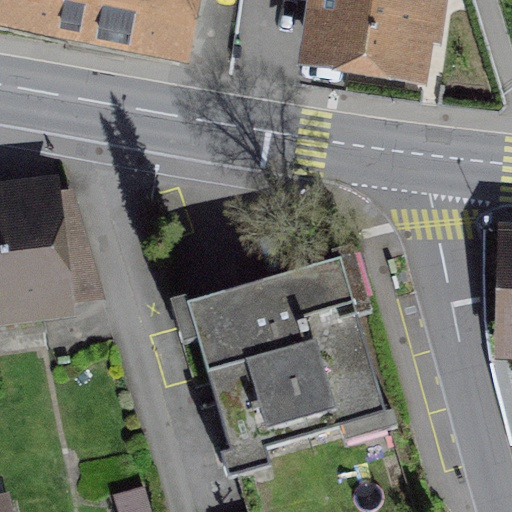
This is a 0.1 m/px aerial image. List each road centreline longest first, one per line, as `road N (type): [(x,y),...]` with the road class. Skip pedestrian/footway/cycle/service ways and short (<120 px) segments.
road 1 (secondary): [(430,157),(0,85)]
road 2 (unknown): [(75,99),(184,511)]
road 3 (residential): [(430,157),(447,301),(498,511)]
